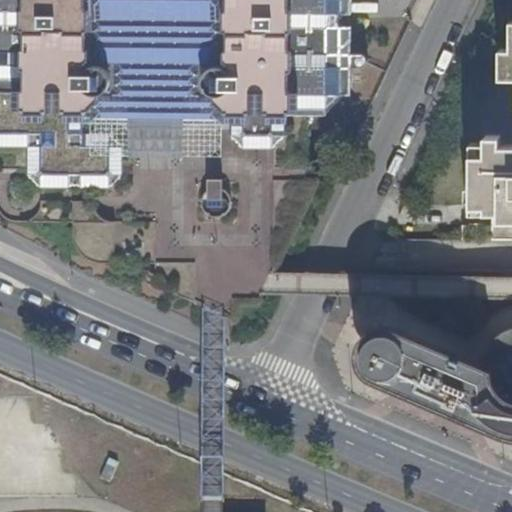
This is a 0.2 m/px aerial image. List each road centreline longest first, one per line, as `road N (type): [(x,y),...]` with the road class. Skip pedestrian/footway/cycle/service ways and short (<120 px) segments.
road 1 (residential): [(463,0),(271,407)]
road 2 (primary): [(0,345),(386,511)]
road 3 (primary): [(271,407),(0,293)]
road 4 (primary): [(511,511),(271,407)]
road 5 (motorway): [(188,511),(0,431)]
